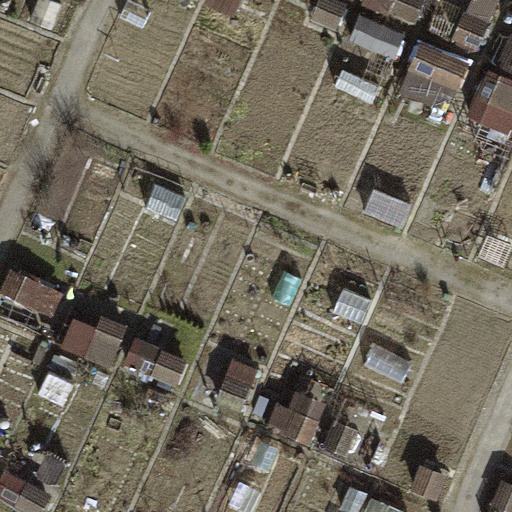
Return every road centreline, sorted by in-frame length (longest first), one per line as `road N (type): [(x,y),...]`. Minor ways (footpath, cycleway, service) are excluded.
road 1 (track): [(62,103),(511,304)]
road 2 (track): [(107,0),(0,244)]
road 3 (track): [(511,396),(460,511)]
